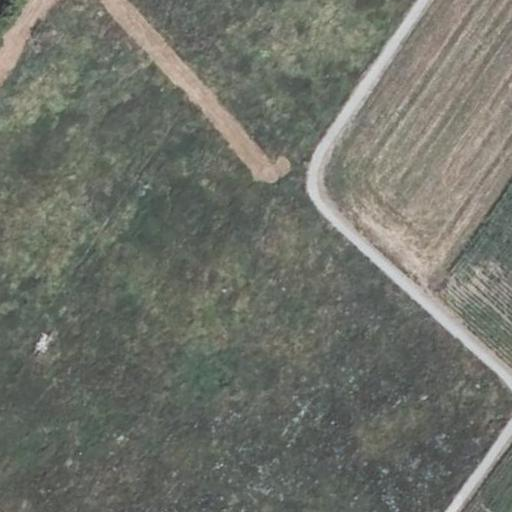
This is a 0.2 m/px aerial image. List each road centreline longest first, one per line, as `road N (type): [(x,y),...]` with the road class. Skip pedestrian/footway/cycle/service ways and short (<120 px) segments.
road 1 (track): [(511,393),(303,179),(425,0)]
road 2 (track): [(430,511),(511,401)]
